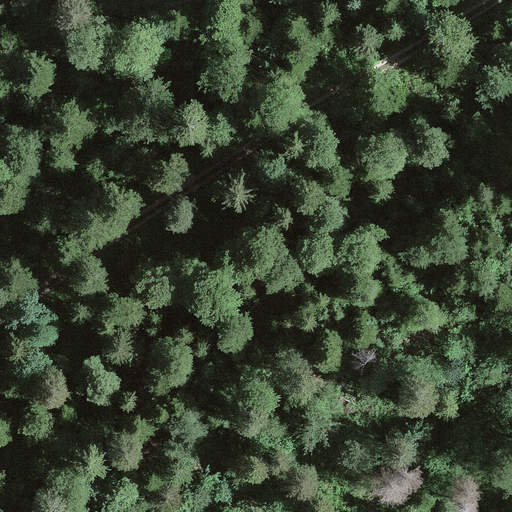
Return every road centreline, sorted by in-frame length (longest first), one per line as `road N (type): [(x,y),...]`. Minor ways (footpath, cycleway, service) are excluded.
road 1 (track): [(481,0),(327,73),(0,303)]
road 2 (track): [(0,62),(110,0)]
